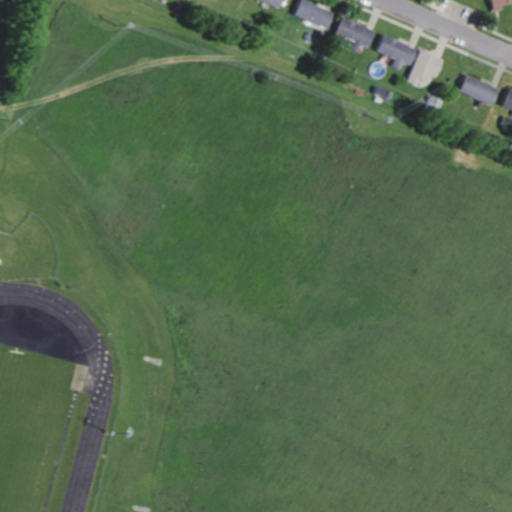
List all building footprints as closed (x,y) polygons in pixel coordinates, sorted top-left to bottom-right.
[(323,28),(330,11),(300,0),(291,0),(286,14),(323,28)] [(511,0),(482,0),(486,9),(511,1),(511,0)] [(347,48),(355,51),(357,44),(366,46),(370,27),(334,18),(330,34),(349,39),(347,48)] [(371,50),(390,58),(388,65),(397,69),(401,61),(406,64),(413,49),(378,33),(371,50)] [(423,81),(426,73),(433,76),(440,60),(416,50),(403,81),(413,85),(416,77),(423,81)] [(453,91),(489,106),(496,88),(461,73),(453,91)] [(497,106),(511,110),(511,92),(503,90),(497,106)] [(421,106),(435,112),(441,101),(426,94),(421,106)]
